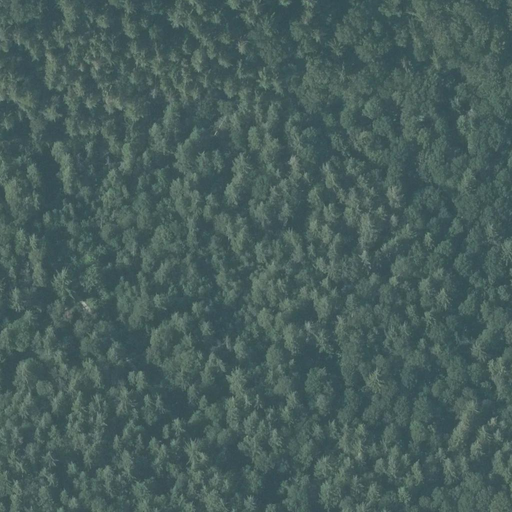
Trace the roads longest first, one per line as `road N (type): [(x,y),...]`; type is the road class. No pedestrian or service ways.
road 1 (track): [(75,296),(352,0)]
road 2 (track): [(75,296),(218,478),(253,510)]
road 3 (track): [(0,201),(75,296)]
